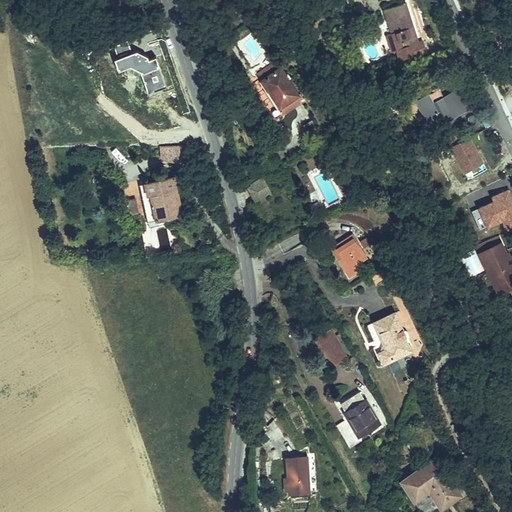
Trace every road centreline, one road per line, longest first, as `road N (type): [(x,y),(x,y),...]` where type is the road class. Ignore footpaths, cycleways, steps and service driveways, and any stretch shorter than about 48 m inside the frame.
road 1 (tertiary): [(240,511),(254,300),(166,0)]
road 2 (unknown): [(337,426),(309,382),(287,311),(264,271)]
road 3 (residential): [(445,0),(511,138)]
road 4 (unknown): [(264,271),(295,261),(337,307),(382,309)]
